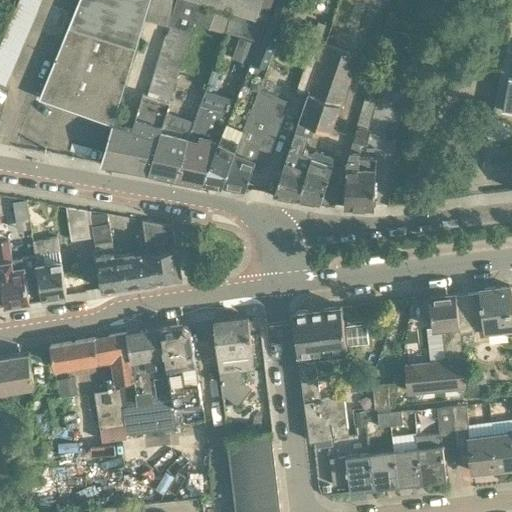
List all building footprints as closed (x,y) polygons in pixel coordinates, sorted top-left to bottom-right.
[(19,0),(19,1),(39,9),(42,0),(19,0)] [(149,0),(80,0),(40,99),(112,124),(113,124),(144,18),(149,0)] [(198,5),(181,0),(149,0),(144,18),(169,26),(148,95),(143,93),(132,130),(113,124),(112,124),(101,164),(149,172),(166,114),(169,103),(193,24),(198,5)] [(282,27),(289,10),(292,0),(275,0),(251,62),(267,68),(282,27)] [(343,0),(336,20),(373,33),(383,7),(364,0),(343,0)] [(15,10),(35,19),(39,9),(19,1),(15,10)] [(231,15),(198,5),(193,24),(224,34),(231,15)] [(11,20),(31,28),(35,19),(15,10),(11,20)] [(259,43),(266,24),(232,14),(225,32),(259,43)] [(7,30),(27,38),(31,28),(11,20),(7,30)] [(3,39),(23,48),(27,38),(7,30),(3,39)] [(282,34),(277,47),(291,51),(295,39),(282,34)] [(250,65),(257,44),(239,38),(232,60),(250,65)] [(0,45),(0,49),(19,57),(23,48),(3,39),(0,45)] [(273,195),(296,199),(305,169),(310,156),(304,154),(313,131),(330,134),(360,56),(324,43),(296,134),(273,195)] [(0,60),(15,67),(19,57),(0,49),(0,60)] [(0,72),(11,77),(15,67),(0,60),(0,72)] [(220,87),(224,74),(212,70),(208,83),(220,87)] [(0,83),(6,86),(11,77),(0,72),(0,83)] [(511,80),(508,79),(501,112),(511,114),(511,80)] [(206,91),(195,124),(176,179),(201,185),(203,182),(220,142),(214,141),(221,126),(219,125),(227,98),(206,91)] [(370,128),(376,104),(364,101),(359,125),(370,128)] [(240,139),(222,186),(245,190),(255,162),(254,162),(259,152),(253,149),(258,132),(254,130),(259,117),(250,113),(240,139)] [(149,173),(176,179),(195,124),(166,114),(149,172),(149,173)] [(366,147),(371,131),(358,127),(353,143),(355,144),(362,146),(366,147)] [(222,186),(240,139),(223,133),(220,142),(203,182),(222,186)] [(352,153),(345,175),(344,207),(374,208),(376,159),(360,158),(360,154),(362,146),(355,144),(352,153)] [(320,203),(332,170),(334,165),(310,156),(305,169),(296,199),(320,203)] [(93,233),(92,226),(90,211),(66,207),(71,237),(93,233)] [(132,254),(114,257),(117,271),(126,269),(129,286),(131,286),(133,287),(138,286),(140,284),(176,279),(180,272),(173,226),(143,221),(148,254),(134,256),(132,254)] [(117,271),(114,257),(109,223),(92,226),(93,233),(102,290),(129,286),(126,269),(117,271)] [(35,242),(37,257),(43,299),(47,299),(48,300),(55,299),(56,297),(67,296),(59,238),(35,242)] [(43,299),(37,257),(13,261),(10,240),(0,241),(0,268),(5,306),(18,304),(19,305),(25,305),(27,303),(43,299)] [(456,295),(460,331),(485,328),(485,331),(506,329),(507,336),(511,335),(511,309),(509,286),(480,289),(481,292),(456,295)] [(460,331),(456,295),(456,292),(429,295),(432,329),(443,328),(446,361),(405,366),(408,391),(438,388),(439,393),(444,392),(444,388),(465,385),(460,331)] [(340,306),(316,310),(307,311),(303,310),(298,310),(295,312),(292,312),(301,380),(317,378),(315,361),(305,363),(304,353),(322,351),(346,347),(340,306)] [(242,385),(240,370),(254,369),(248,317),(213,321),(220,373),(222,395),(227,395),(237,403),(248,389),(242,385)] [(161,329),(168,375),(172,398),(200,393),(190,330),(183,325),(161,329)] [(350,348),(369,345),(367,326),(348,328),(350,348)] [(168,375),(161,329),(126,334),(137,403),(158,400),(154,378),(168,375)] [(137,403),(126,334),(126,333),(50,346),(54,368),(78,364),(79,369),(84,368),(83,363),(113,358),(117,384),(118,384),(119,389),(95,393),(101,429),(125,425),(122,405),(137,403)] [(29,354),(0,358),(0,392),(35,387),(29,354)] [(60,397),(78,394),(74,377),(57,381),(60,397)] [(317,378),(301,380),(309,441),(349,436),(344,396),(320,399),(317,378)] [(469,395),(479,394),(478,381),(468,382),(469,395)] [(375,407),(379,407),(390,406),(395,406),(399,382),(373,384),(375,407)] [(158,400),(137,403),(122,405),(125,425),(127,436),(177,427),(174,410),(180,409),(181,412),(203,408),(200,393),(172,398),(158,400)] [(0,435),(31,431),(26,406),(19,407),(19,402),(0,405),(0,435)] [(452,406),(457,449),(469,447),(473,473),(497,470),(493,434),(468,437),(467,427),(470,427),(467,405),(452,406)] [(390,406),(379,407),(379,425),(391,424),(390,412),(390,406)] [(418,448),(422,483),(446,480),(443,451),(457,449),(452,406),(437,407),(440,432),(416,435),(418,448)] [(356,426),(366,425),(364,411),(355,412),(356,426)] [(390,412),(391,424),(402,424),(402,411),(390,412)] [(279,511),(270,431),(226,436),(235,511),(279,511)] [(511,431),(493,434),(497,470),(511,468),(511,431)] [(395,451),(399,486),(422,483),(418,448),(395,451)] [(369,454),(374,489),(399,486),(395,451),(369,454)] [(374,489),(369,454),(332,459),(337,493),(374,489)] [(0,504),(10,503),(1,458),(0,458),(0,504)]
